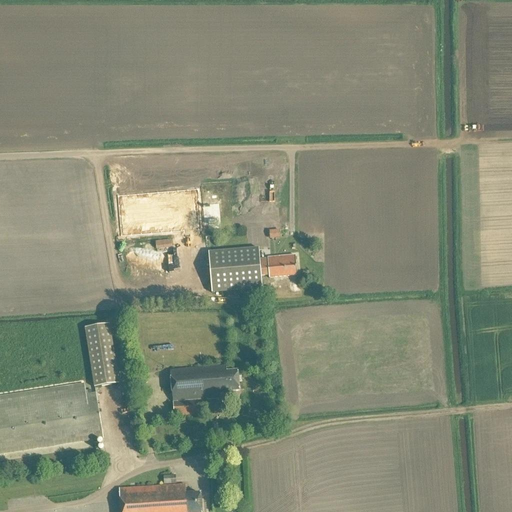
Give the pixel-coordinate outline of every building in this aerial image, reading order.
[(120,238),(198,234),(196,200),(118,204),(120,238)] [(282,230),(272,231),(272,239),(283,238),(282,230)] [(155,243),(156,251),(172,249),(171,239),(168,239),(169,241),(155,243)] [(258,250),(208,255),(211,296),(262,291),(261,278),(268,277),(269,280),(297,278),(295,258),(271,260),(271,262),(259,263),(258,250)] [(120,385),(111,326),(86,330),(95,389),(120,385)] [(199,370),(171,373),(175,418),(207,415),(206,400),(228,398),(227,393),(239,392),(237,373),(226,374),(226,367),(219,368),(219,365),(198,367),(199,370)] [(0,456),(103,441),(96,395),(86,396),(85,386),(0,398),(0,456)] [(163,478),(163,487),(176,486),(175,477),(163,478)] [(186,487),(119,491),(120,511),(201,511),(201,495),(187,496),(186,487)]
